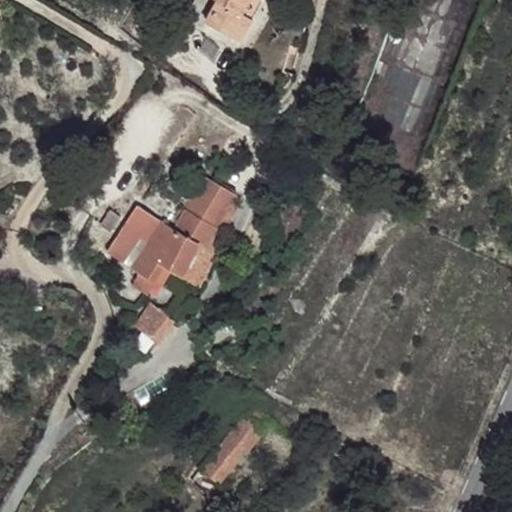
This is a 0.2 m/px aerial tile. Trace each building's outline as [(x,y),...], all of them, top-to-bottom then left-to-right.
[(210,0),(199,23),(222,37),(231,0),(210,0)] [(231,0),(222,37),(233,44),(257,0),(231,0)] [(129,214),(107,256),(140,277),(134,290),(152,298),(159,281),(164,266),(184,275),(199,248),(206,249),(225,211),(204,202),(193,221),(187,221),(178,233),(139,213),(135,216),(129,214)] [(160,310),(142,330),(151,337),(166,348),(183,329),(160,310)] [(151,337),(142,348),(156,361),(166,348),(151,337)] [(202,474),(214,482),(241,454),(247,457),(273,424),(255,413),(202,474)]
